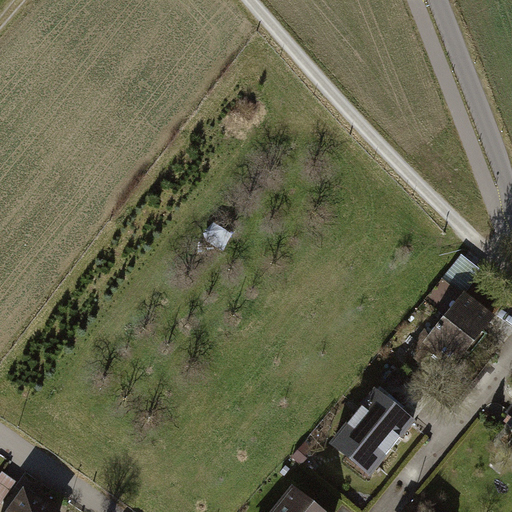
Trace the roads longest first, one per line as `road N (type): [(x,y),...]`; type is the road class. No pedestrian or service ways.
road 1 (track): [(511,276),(382,148),(250,0)]
road 2 (residential): [(511,196),(437,0)]
road 3 (residential): [(388,511),(511,357)]
road 4 (residential): [(0,439),(102,511)]
